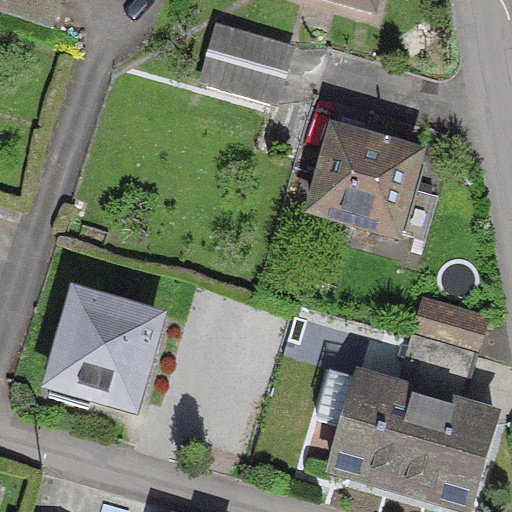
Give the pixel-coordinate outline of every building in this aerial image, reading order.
[(71,0),(0,0),(0,7),(63,28),(71,0)] [(308,0),(370,19),(375,0),(308,0)] [(273,105),(289,49),(226,30),(209,87),(273,105)] [(331,138),(308,220),(394,245),(417,163),(331,138)] [(157,321),(81,300),(55,388),(131,410),(157,321)] [(476,511),(498,425),(333,384),(309,482),(428,511),(476,511)]
